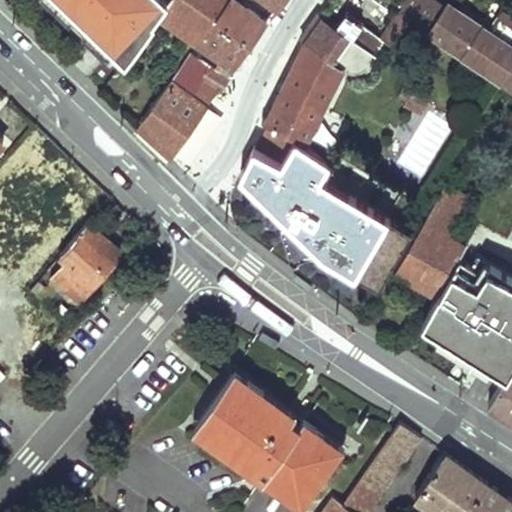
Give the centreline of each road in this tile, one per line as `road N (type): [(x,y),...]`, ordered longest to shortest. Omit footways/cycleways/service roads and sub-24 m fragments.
road 1 (secondary): [(443,407),(252,264),(180,196)]
road 2 (residential): [(204,259),(0,494)]
road 3 (secondary): [(204,259),(356,371),(443,407)]
road 4 (residential): [(180,196),(307,0)]
road 5 (secondary): [(180,196),(105,122),(58,95)]
road 6 (secondary): [(58,95),(96,153),(159,215)]
